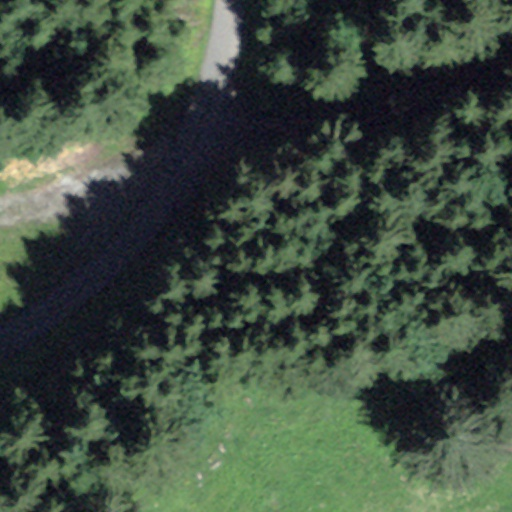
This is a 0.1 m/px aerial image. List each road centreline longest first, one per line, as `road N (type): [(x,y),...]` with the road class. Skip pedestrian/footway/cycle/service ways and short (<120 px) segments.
road 1 (unclassified): [(228,0),(207,119),(166,196),(120,246),(0,329)]
road 2 (track): [(0,200),(191,154)]
